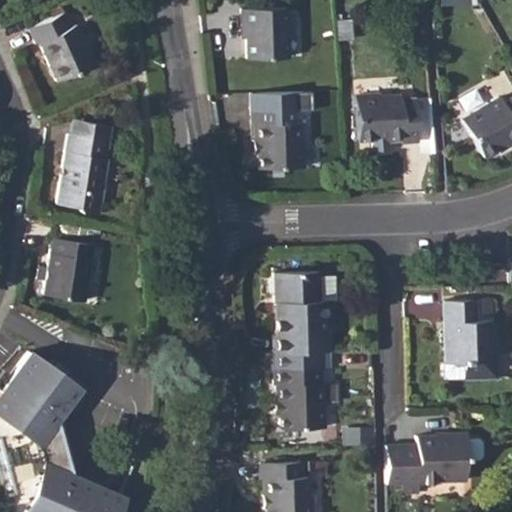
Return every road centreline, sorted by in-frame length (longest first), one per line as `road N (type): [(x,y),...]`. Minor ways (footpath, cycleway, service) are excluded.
road 1 (residential): [(197,230),(445,218),(511,199)]
road 2 (tertiary): [(189,511),(211,374),(197,230)]
road 3 (tertiary): [(197,230),(167,0)]
road 4 (residential): [(0,88),(17,128),(0,258)]
